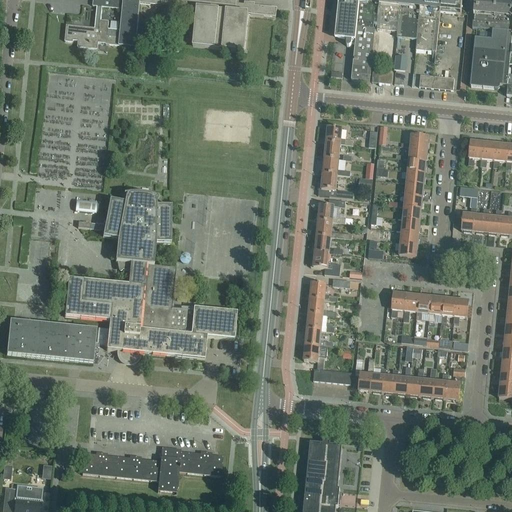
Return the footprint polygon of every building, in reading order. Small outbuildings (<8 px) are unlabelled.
[(97,0),(97,1),(93,0),(92,8),(97,8),(95,30),(66,27),(64,43),(73,44),(73,42),(78,42),(77,49),(97,51),(98,44),(106,45),(105,46),(135,49),(140,4),(197,10),(193,49),(244,54),(248,15),(276,18),(277,9),(236,5),(236,0),(97,0)] [(351,45),(355,46),(359,0),(338,0),(335,39),(346,40),(346,46),(346,47),(346,48),(347,48),(348,48),(349,48),(350,48),(351,47),(351,46),(351,45)] [(359,0),(355,46),(351,82),(369,84),(374,35),(373,35),(374,25),(377,25),(379,0),(359,0)] [(379,0),(377,25),(377,32),(397,34),(400,0),(379,0)] [(400,0),(397,34),(397,39),(417,41),(420,0),(400,0)] [(420,0),(417,41),(416,52),(436,54),(440,14),(441,0),(420,0)] [(461,16),(462,0),(441,0),(440,14),(461,16)] [(508,88),(511,44),(511,4),(510,6),(481,3),(480,1),(475,0),(472,30),(492,32),(491,42),(475,40),(470,88),(498,91),(500,89),(500,87),(508,88)] [(394,71),(404,72),(406,58),(396,57),(394,71)] [(328,68),(337,68),(337,60),(329,60),(328,68)] [(380,73),(373,72),(372,84),(379,85),(380,73)] [(385,86),(392,86),(393,74),(386,74),(385,86)] [(446,80),(445,92),(453,93),(454,81),(446,80)] [(324,140),(323,145),(326,145),(326,144),(340,146),(344,147),(353,147),(353,142),(345,141),(341,141),(342,131),(328,129),(326,140),(324,140)] [(375,150),(377,135),(370,134),(368,149),(375,150)] [(409,150),(427,152),(428,139),(411,137),(410,145),(405,145),(404,149),(409,150)] [(481,162),(483,144),(470,143),(468,161),(469,161),(468,167),(473,168),(474,161),(481,162)] [(322,155),(322,160),(324,161),(324,160),(339,162),(339,156),(340,146),(326,144),(326,145),(325,156),(322,155)] [(483,144),(481,162),(480,169),(486,169),(486,162),(494,163),(496,146),(483,144)] [(496,146),(494,163),(493,170),(498,170),(499,164),(506,165),(508,147),(496,146)] [(408,162),(426,164),(427,152),(409,150),(409,158),(404,157),(403,161),(408,162)] [(320,171),(320,175),(323,176),(323,175),(337,177),(341,177),(349,178),(350,173),(342,172),(338,172),(339,162),(324,160),(324,161),(323,171),(320,171)] [(407,174),(424,176),(426,164),(408,162),(407,169),(402,169),(402,173),(407,174)] [(372,181),(374,166),(367,165),(365,181),(372,181)] [(401,185),(406,186),(423,188),(424,176),(407,174),(406,181),(401,181),(401,185)] [(318,191),(318,197),(319,197),(353,201),(354,195),(336,193),(337,177),(323,175),(323,176),(322,186),(319,186),(318,191)] [(359,180),(358,189),(371,191),(372,182),(359,180)] [(405,198),(422,200),(423,188),(406,186),(405,194),(400,193),(400,197),(405,198)] [(477,200),(478,191),(460,189),(460,199),(471,200),(470,210),(471,210),(476,210),(477,200)] [(124,362),(128,363),(132,363),(135,360),(137,356),(137,355),(204,362),(206,339),(234,342),(236,315),(193,310),(193,313),(171,311),(175,270),(153,267),(155,245),(170,245),(171,208),(156,208),(156,202),(155,202),(156,200),(158,201),(158,200),(155,199),(153,198),(150,197),(147,196),(145,196),(141,195),(138,195),(136,195),(132,195),(129,196),(127,196),(124,197),(126,197),(126,199),(125,199),(124,204),(110,202),(102,238),(117,241),(115,264),(121,264),(120,271),(129,272),(128,287),(68,281),(64,318),(109,323),(106,352),(121,353),(121,355),(121,359),(124,362)] [(403,210),(421,212),(422,200),(405,198),(404,205),(399,205),(398,210),(403,210)] [(316,218),(315,223),(318,223),(332,224),(345,226),(345,220),(343,220),(333,219),(334,209),(339,209),(344,210),(345,203),(329,201),(328,208),(320,207),(318,218),(316,218)] [(96,214),(97,205),(97,204),(76,202),(75,213),(96,215),(96,214)] [(421,212),(403,210),(403,217),(398,217),(397,221),(402,222),(419,224),(421,212)] [(474,234),(476,217),(477,210),(476,210),(471,210),(471,217),(463,216),(462,233),(474,234)] [(487,236),(489,219),(489,212),(484,211),(483,218),(476,217),(474,234),(487,236)] [(489,219),(487,236),(499,237),(501,220),(501,213),(497,212),(496,219),(489,219)] [(501,220),(499,237),(511,238),(511,237),(511,213),(509,214),(508,221),(501,220)] [(419,224),(402,222),(401,229),(396,229),(396,233),(401,234),(418,236),(419,224)] [(314,233),(313,238),(316,238),(331,240),(335,240),(351,242),(352,236),(335,235),(331,234),(332,224),(318,223),(317,234),(314,233)] [(418,236),(401,234),(400,241),(395,241),(395,245),(400,246),(417,247),(418,236)] [(312,249),(312,253),(315,254),(315,253),(329,255),(331,240),(316,238),(315,249),(312,249)] [(369,242),(369,252),(376,252),(377,243),(369,242)] [(417,247),(400,246),(399,253),(394,253),(393,257),(399,258),(416,260),(417,247)] [(174,254),(178,260),(184,256),(180,250),(174,254)] [(369,252),(368,260),(382,261),(383,253),(376,252),(369,252)] [(311,264),(310,269),(325,271),(324,277),(327,277),(339,278),(340,272),(340,266),(332,266),(328,265),(329,255),(315,253),(315,254),(314,265),(311,264)] [(333,282),(332,289),(349,291),(350,284),(333,282)] [(308,296),(307,301),(310,301),(324,302),(328,303),(336,304),(337,298),(329,297),(324,297),(326,286),(311,285),(310,296),(308,296)] [(397,313),(404,314),(406,297),(393,295),(391,319),(396,320),(397,313)] [(409,314),(417,315),(418,298),(406,297),(404,314),(403,325),(408,326),(409,314)] [(429,316),(431,299),(418,298),(417,315),(416,322),(421,322),(422,316),(429,316)] [(434,317),(441,318),(443,300),(431,299),(429,316),(428,323),(434,324),(434,317)] [(443,300),(441,318),(441,324),(446,325),(447,318),(454,319),(456,302),(443,300)] [(306,311),(305,316),(308,316),(322,317),(322,318),(326,318),(327,318),(335,319),(335,313),(327,313),(323,312),(324,302),(310,301),(309,311),(306,311)] [(456,302),(454,319),(453,326),(458,326),(459,319),(467,320),(469,303),(456,302)] [(304,327),(304,331),(306,332),(321,333),(325,333),(333,334),(334,329),(326,328),(327,318),(326,318),(322,318),(322,317),(308,316),(307,327),(304,327)] [(96,331),(10,323),(6,357),(48,361),(93,365),(96,331)] [(303,342),(302,347),(305,347),(319,348),(323,349),(332,350),(332,344),(324,343),(320,343),(321,333),(306,332),(305,342),(303,342)] [(401,345),(413,346),(414,340),(401,338),(401,345)] [(503,352),(511,352),(511,340),(504,340),(503,352)] [(336,355),(346,356),(346,347),(336,346),(336,355)] [(305,347),(303,363),(317,364),(317,371),(320,372),(323,372),(324,360),(318,359),(319,348),(305,347)] [(414,351),(413,359),(422,360),(423,351),(414,351)] [(502,364),(511,364),(511,352),(503,352),(502,364)] [(370,394),(372,377),(373,364),(368,363),(367,376),(362,376),(360,376),(359,378),(358,393),(370,394)] [(501,376),(511,376),(511,364),(502,364),(501,376)] [(408,398),(409,381),(410,370),(405,369),(404,380),(397,379),(396,396),(408,398)] [(383,395),(385,378),(385,371),(380,371),(379,378),(372,377),(370,394),(383,395)] [(420,399),(433,400),(434,383),(436,371),(430,371),(429,383),(422,382),(420,399)] [(447,385),(445,401),(458,403),(460,386),(459,386),(460,379),(464,379),(465,372),(453,371),(453,378),(455,378),(454,385),(447,385)] [(396,396),(397,379),(398,373),(393,372),(392,379),(385,378),(383,395),(396,396)] [(420,399),(422,382),(423,375),(417,375),(417,382),(409,381),(408,398),(420,399)] [(499,388),(511,388),(511,376),(501,376),(499,388)] [(434,383),(433,400),(445,401),(447,385),(448,378),(442,377),(442,384),(434,383)] [(511,388),(499,388),(498,400),(511,401),(511,388)] [(338,491),(342,448),(329,447),(330,443),(323,442),(323,446),(310,445),(308,464),(306,463),(304,487),(306,487),(304,504),(302,504),(301,511),(335,511),(336,509),(338,509),(340,491),(338,491)] [(176,496),(178,475),(220,479),(222,458),(221,458),(221,460),(210,458),(211,455),(200,454),(199,457),(179,455),(180,451),(179,451),(179,452),(167,450),(167,452),(161,451),(160,464),(151,463),(152,462),(151,462),(151,463),(140,462),(140,459),(129,458),(129,461),(118,460),(118,459),(117,459),(117,460),(106,459),(106,455),(95,454),(95,458),(84,456),(83,455),(81,476),(158,484),(157,494),(158,492),(175,494),(175,496),(176,496)] [(9,472),(9,468),(4,467),(3,481),(11,482),(12,472),(9,472)] [(26,492),(26,489),(17,488),(16,491),(8,490),(7,507),(15,508),(14,511),(39,511),(42,490),(31,489),(30,493),(26,492)]
